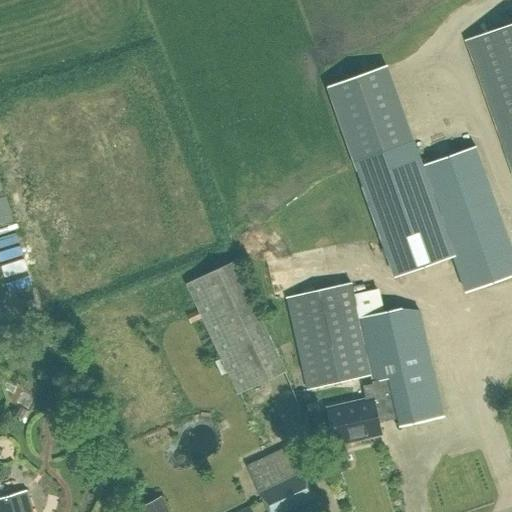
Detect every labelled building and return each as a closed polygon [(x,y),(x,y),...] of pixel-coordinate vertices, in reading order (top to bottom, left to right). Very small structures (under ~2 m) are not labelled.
[(511,23),(464,40),(511,176),(511,23)] [(469,291),(412,141),(383,66),(325,85),(353,162),(394,277),(451,257),(464,293),(469,291)] [(420,97),(431,123),(446,116),(435,90),(420,97)] [(422,142),(425,151),(442,144),(439,136),(422,142)] [(414,141),(412,141),(469,291),(511,275),(511,250),(475,146),(422,165),(414,141)] [(0,205),(0,230),(9,229),(6,205),(0,205)] [(233,261),(187,282),(238,393),(285,372),(233,261)] [(359,320),(351,286),(288,300),(308,392),(371,378),(373,389),(363,391),(366,405),(326,413),(334,446),(381,436),(378,425),(400,420),(402,428),(443,419),(419,312),(404,310),(359,320)] [(284,511),(315,499),(291,446),(246,466),(267,511),(284,511)] [(33,511),(28,491),(0,498),(0,511),(33,511)] [(134,510),(135,511),(162,511),(155,498),(134,510)]
